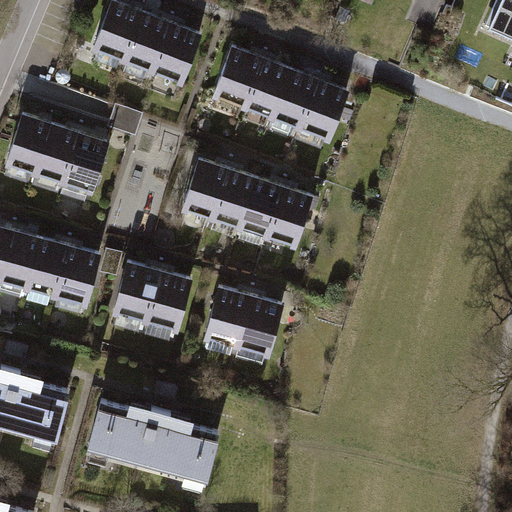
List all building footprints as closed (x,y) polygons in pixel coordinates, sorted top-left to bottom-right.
[(123,6),(108,0),(87,56),(180,91),(202,35),(185,29),(154,17),(123,6)] [(373,0),(333,0),(368,14),(373,0)] [(511,0),(494,0),(480,32),(511,46),(511,0)] [(248,56),(228,49),(206,109),(326,152),(348,92),(329,85),(302,75),(275,66),(248,56)] [(137,109),(109,98),(106,106),(100,120),(129,131),(137,109)] [(39,118),(24,113),(5,173),(89,199),(108,139),(89,134),(63,125),(39,118)] [(213,159),(199,155),(180,215),(293,251),(312,191),(297,186),(266,176),(238,167),(213,159)] [(0,223),(0,288),(85,311),(101,251),(83,246),(54,238),(22,229),(0,223)] [(140,265),(127,261),(110,322),(175,339),(192,279),(174,274),(140,265)] [(231,289),(216,285),(199,345),(264,363),(281,303),(263,298),(231,289)] [(32,347),(7,340),(5,347),(30,354),(32,347)] [(0,436),(51,451),(64,406),(36,398),(40,383),(0,371),(0,436)] [(182,388),(157,381),(154,390),(179,397),(182,388)] [(122,419),(97,412),(84,458),(203,491),(216,446),(187,438),(191,426),(125,407),(122,419)]
